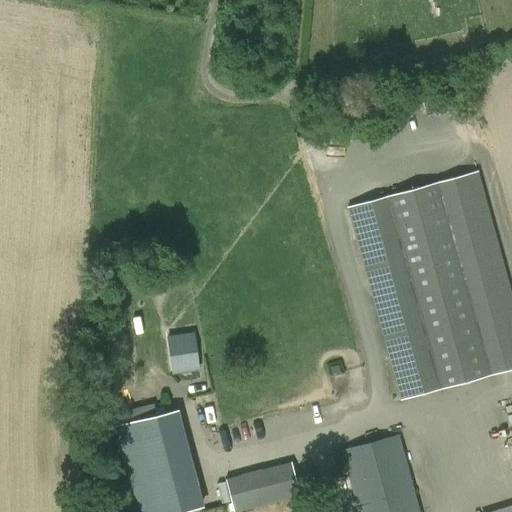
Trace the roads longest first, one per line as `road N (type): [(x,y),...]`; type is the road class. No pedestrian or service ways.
road 1 (residential): [(511,34),(225,96),(210,86),(203,63),(218,0)]
road 2 (unknown): [(409,410),(367,332),(337,218),(340,187),(372,158),(458,145)]
